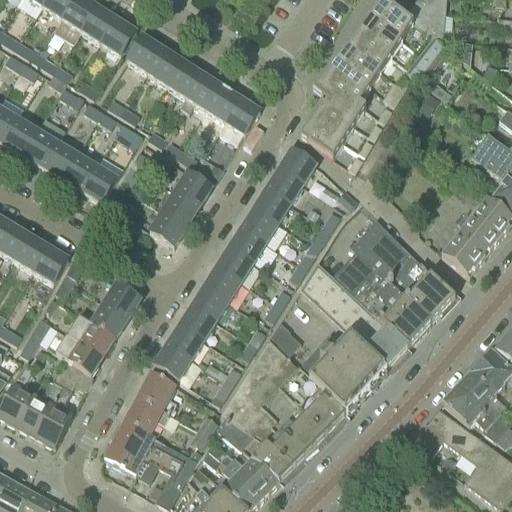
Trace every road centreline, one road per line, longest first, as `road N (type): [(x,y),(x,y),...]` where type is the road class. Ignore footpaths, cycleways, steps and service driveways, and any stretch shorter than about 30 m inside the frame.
road 1 (tertiary): [(304,511),(485,317)]
road 2 (unclassified): [(167,298),(285,111),(285,88),(270,79)]
road 3 (unclassified): [(63,486),(167,298)]
road 4 (unclassified): [(167,298),(0,195)]
road 5 (unclassified): [(485,317),(363,201)]
road 6 (unclassified): [(270,79),(138,0)]
